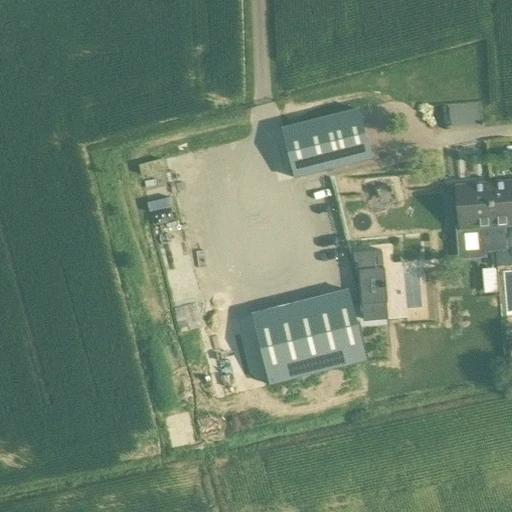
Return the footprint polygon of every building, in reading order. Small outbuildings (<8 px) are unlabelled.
[(294,182),(374,160),(360,110),(281,130),(294,182)] [(511,182),(456,187),(460,231),(480,229),(482,255),(509,253),(507,227),(511,226),(511,182)] [(357,250),(359,321),(386,320),(384,250),(357,250)] [(270,386),(367,361),(349,291),(252,315),(270,386)] [(187,421),(166,426),(172,449),(192,444),(187,421)]
